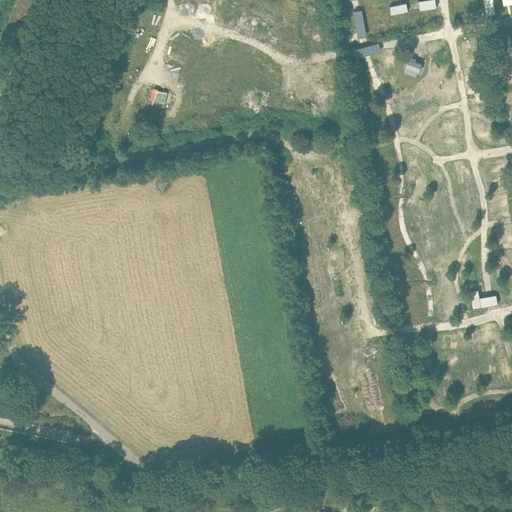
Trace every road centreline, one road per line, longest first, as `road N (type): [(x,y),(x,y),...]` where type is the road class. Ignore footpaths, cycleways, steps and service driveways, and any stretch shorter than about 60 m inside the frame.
road 1 (unclassified): [(486,447),(369,467),(161,476),(28,370),(11,346),(0,293)]
road 2 (unknown): [(0,176),(277,137)]
